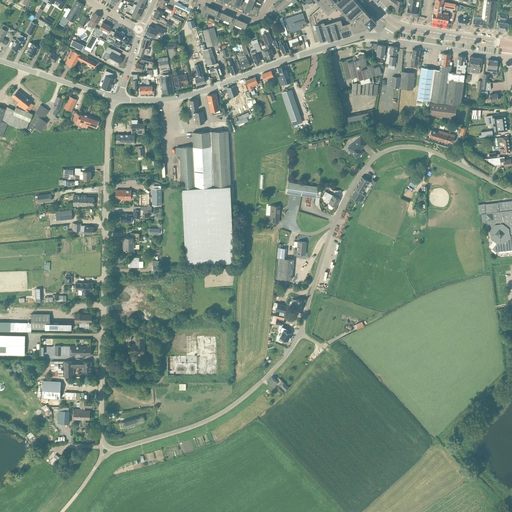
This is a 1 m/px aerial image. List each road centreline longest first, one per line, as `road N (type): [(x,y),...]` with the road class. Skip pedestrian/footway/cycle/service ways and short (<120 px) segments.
road 1 (unclassified): [(101,444),(114,98)]
road 2 (unclassified): [(299,333),(339,211),(380,153),(428,150),(511,190)]
road 3 (unclassified): [(118,99),(176,98),(364,35),(384,38)]
road 4 (unclassified): [(114,450),(221,413),(284,358),(299,333)]
road 5 (residential): [(506,57),(384,38)]
road 6 (unclassified): [(114,98),(0,60)]
